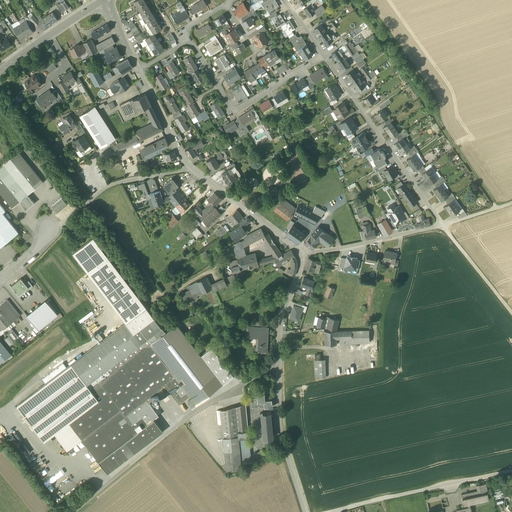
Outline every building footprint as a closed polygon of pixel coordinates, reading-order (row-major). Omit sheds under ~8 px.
[(53,0),(55,3),(59,0),(66,10),(69,8),(63,0),(53,0)] [(59,0),(55,3),(61,13),(66,10),(59,0)] [(266,7),(269,12),(275,8),(275,7),(278,5),(275,0),(266,0),(261,3),(264,8),(266,7)] [(137,7),(140,13),(148,8),(145,2),(137,7)] [(191,8),(195,13),(204,8),(201,3),(191,8)] [(235,10),(239,17),(247,12),(248,12),(248,11),(243,3),(237,6),(238,8),(235,10)] [(316,9),(314,10),(315,12),(318,16),(326,11),(322,4),(316,9)] [(309,17),(315,12),(314,10),(310,5),(304,9),(309,17)] [(140,13),(144,18),(152,13),(148,8),(140,13)] [(191,8),(186,11),(189,16),(195,13),(191,8)] [(173,18),(176,24),(185,19),(182,12),(173,18)] [(152,13),(144,18),(147,23),(155,18),(152,13)] [(254,15),(252,13),(248,15),(241,19),(243,22),(250,17),(254,15)] [(51,14),(42,20),(47,27),(55,21),(51,14)] [(277,27),(281,25),(285,22),(280,14),(277,15),(276,14),(276,15),(271,17),(277,27)] [(29,18),(33,22),(35,25),(36,24),(36,23),(39,22),(35,18),(33,15),(29,18)] [(214,20),(218,25),(226,20),(223,15),(214,20)] [(242,22),(245,28),(246,27),(253,23),(250,17),(243,22),(242,22)] [(155,18),(147,23),(150,29),(158,24),(155,18)] [(42,20),(39,22),(36,23),(36,24),(38,26),(41,31),(47,27),(42,20)] [(289,20),(285,22),(281,25),(287,35),(292,32),(291,30),(295,28),(289,20)] [(26,21),(20,25),(26,35),(33,32),(29,25),(26,21)] [(14,34),(17,33),(14,28),(12,25),(11,23),(10,23),(8,25),(14,34)] [(98,29),(102,36),(111,30),(107,24),(98,29)] [(158,24),(150,29),(153,34),(154,34),(161,29),(158,24)] [(196,32),(200,37),(212,30),(208,24),(196,32)] [(314,29),(319,35),(327,29),(326,28),(325,29),(324,27),(321,24),(314,29)] [(20,39),(26,35),(20,25),(14,28),(17,33),(20,39)] [(224,35),(225,34),(232,30),(230,26),(225,29),(221,31),(224,35)] [(91,33),(95,40),(102,36),(98,29),(91,33)] [(234,29),(232,30),(225,34),(230,43),(235,40),(240,37),(234,29)] [(319,35),(323,41),(330,36),(326,31),(328,30),(327,29),(319,35)] [(257,43),(259,47),(268,42),(262,32),(261,33),(259,33),(257,34),(257,35),(254,38),(256,41),(255,41),(257,44),(257,43)] [(334,33),(330,36),(323,41),(326,45),(337,37),(334,33)] [(146,39),(149,44),(157,39),(154,34),(153,34),(150,36),(146,39)] [(296,50),(298,49),(306,44),(301,35),(297,38),(297,36),(290,40),(296,50)] [(0,45),(2,50),(10,45),(6,38),(3,40),(2,41),(0,37),(0,45)] [(104,42),(107,48),(112,45),(115,43),(112,38),(104,42)] [(209,49),(212,55),(223,48),(216,38),(212,41),(205,45),(204,45),(208,50),(209,49)] [(157,39),(149,44),(152,49),(160,44),(157,39)] [(89,55),(97,52),(95,48),(91,40),(84,44),(83,44),(89,55)] [(227,49),(231,47),(236,43),(235,40),(230,43),(225,46),(227,49)] [(235,48),(238,53),(246,48),(243,43),(239,45),(235,48)] [(101,44),(95,48),(97,52),(97,53),(99,52),(103,49),(104,49),(101,44)] [(160,44),(152,49),(156,55),(163,50),(160,44)] [(312,53),(306,44),(298,49),(301,54),(304,59),(309,56),(308,55),(312,53)] [(73,57),(74,57),(77,56),(78,54),(81,52),(82,53),(79,46),(78,45),(76,46),(75,46),(74,46),(74,47),(74,48),(70,50),(72,54),(71,55),(72,57),(73,57)] [(112,45),(107,48),(104,49),(103,49),(105,54),(114,49),(112,45)] [(338,48),(339,49),(342,54),(344,53),(344,54),(348,51),(344,45),(343,46),(343,45),(338,48)] [(357,51),(354,47),(352,49),(348,51),(351,55),(357,51)] [(114,49),(105,54),(104,54),(101,56),(106,65),(109,63),(120,58),(115,48),(114,49)] [(274,49),(269,53),(274,60),(279,57),(274,49)] [(332,54),(336,60),(344,54),(344,53),(342,54),(339,49),(332,54)] [(346,59),(351,55),(348,51),(344,54),(345,55),(343,56),(346,59)] [(351,55),(355,61),(361,57),(359,54),(357,51),(351,55)] [(274,60),(269,53),(264,56),(269,64),(274,60)] [(336,60),(340,66),(347,61),(346,59),(343,56),(345,55),(344,54),(336,60)] [(215,60),(220,69),(223,67),(224,68),(229,65),(223,55),(215,60)] [(184,59),(190,69),(196,66),(190,56),(184,59)] [(260,62),(263,67),(268,64),(269,64),(264,56),(258,59),(260,62)] [(363,59),(357,64),(360,68),(366,63),(363,59)] [(128,60),(117,66),(120,72),(121,74),(132,68),(128,60)] [(350,65),(347,61),(340,66),(343,69),(350,65)] [(263,67),(260,62),(255,65),(259,73),(265,70),(263,67)] [(45,68),(49,73),(56,68),(53,63),(45,68)] [(168,67),(173,76),(179,73),(173,64),(168,67)] [(259,73),(255,65),(249,68),(254,76),(259,73)] [(366,76),(369,73),(366,69),(364,66),(361,68),(366,76)] [(88,72),(95,86),(103,82),(96,68),(88,72)] [(254,76),(249,68),(244,71),(250,82),(256,79),(254,76)] [(310,75),(314,82),(327,75),(323,68),(316,72),(316,71),(310,75)] [(224,77),(228,84),(241,77),(236,69),(231,72),(224,77)] [(346,75),(349,78),(356,73),(353,70),(346,75)] [(192,75),(198,84),(204,81),(198,71),(192,75)] [(65,82),(67,85),(75,80),(76,80),(74,77),(71,72),(62,77),(64,81),(65,82)] [(113,77),(110,72),(102,76),(105,81),(113,77)] [(349,78),(353,84),(361,78),(359,79),(356,74),(356,73),(349,78)] [(154,78),(160,87),(165,84),(160,74),(154,78)] [(31,78),(30,79),(36,87),(38,86),(41,84),(35,75),(35,76),(33,76),(31,77),(31,78)] [(119,90),(121,93),(130,86),(124,78),(115,83),(114,84),(119,90)] [(304,78),(295,84),(299,90),(302,88),(307,85),(304,79),(304,78)] [(353,84),(358,91),(365,86),(361,81),(363,80),(362,78),(361,78),(353,84)] [(34,89),(36,87),(30,79),(29,80),(28,79),(26,81),(25,82),(31,91),(34,89)] [(58,85),(63,93),(69,89),(67,86),(67,85),(65,82),(62,83),(61,83),(58,85)] [(111,87),(110,88),(114,94),(119,90),(114,84),(115,83),(114,82),(110,85),(111,87)] [(299,91),(299,90),(295,84),(295,83),(291,85),(296,93),(299,91)] [(326,89),(332,99),(335,98),(340,94),(334,84),(326,89)] [(238,100),(241,98),(243,97),(244,98),(247,96),(241,86),(233,91),(238,100)] [(367,89),(365,86),(358,91),(360,94),(367,89)] [(180,92),(186,102),(192,98),(186,89),(180,92)] [(55,97),(57,100),(61,98),(56,90),(53,93),(56,97),(55,97)] [(45,104),(47,106),(51,104),(49,101),(55,97),(56,97),(53,93),(51,94),(49,91),(37,99),(41,104),(42,106),(45,104)] [(274,97),(278,102),(286,97),(283,91),(274,96),(274,97)] [(363,99),(368,105),(369,105),(373,101),(376,100),(375,100),(373,96),(373,95),(372,93),(363,99)] [(138,111),(146,108),(151,105),(145,94),(133,100),(138,111)] [(288,101),(286,97),(278,102),(279,105),(280,106),(288,101)] [(165,101),(171,111),(177,107),(171,98),(169,99),(165,101)] [(126,118),(138,111),(133,100),(132,99),(119,105),(126,118)] [(259,105),(263,112),(272,106),(269,101),(268,99),(259,105)] [(379,106),(381,109),(391,102),(389,99),(379,106)] [(196,117),(198,121),(202,118),(200,113),(199,114),(192,102),(188,105),(184,107),(191,119),(192,118),(196,117)] [(211,105),(217,114),(222,111),(217,102),(211,105)] [(337,114),(339,117),(349,111),(343,102),(337,106),(338,107),(334,109),(336,114),(337,114)] [(79,116),(99,147),(115,137),(95,106),(79,116)] [(274,108),(272,106),(263,112),(265,114),(273,109),(274,108)] [(324,109),(327,115),(333,111),(330,106),(324,109)] [(243,116),(251,111),(254,109),(253,108),(236,119),(237,120),(239,119),(239,118),(242,115),(243,116)] [(159,121),(153,109),(148,111),(154,124),(159,121)] [(374,115),(379,122),(386,117),(381,110),(374,115)] [(239,119),(242,124),(243,124),(254,117),(251,111),(243,116),(242,115),(239,118),(239,119)] [(61,128),(65,133),(73,127),(76,125),(75,123),(69,116),(68,116),(63,119),(65,121),(64,122),(63,124),(64,125),(61,128)] [(186,125),(184,122),(181,116),(175,120),(181,129),(186,125)] [(243,124),(245,127),(246,126),(256,120),(255,119),(254,117),(243,124)] [(349,132),(349,133),(352,131),(357,128),(351,117),(339,124),(342,129),(345,127),(349,132)] [(239,119),(237,120),(241,127),(242,129),(245,127),(243,124),(242,124),(239,119)] [(73,127),(76,132),(82,128),(78,121),(75,123),(76,125),(73,127)] [(135,133),(136,135),(139,142),(163,130),(159,121),(154,124),(135,133)] [(224,127),(227,132),(230,130),(230,129),(233,127),(234,128),(237,127),(237,126),(234,122),(234,121),(224,127)] [(384,126),(388,132),(394,127),(391,122),(390,122),(387,124),(384,126)] [(262,128),(264,131),(266,135),(270,141),(273,140),(263,123),(260,125),(262,128)] [(327,128),(331,134),(336,132),(332,125),(327,128)] [(398,132),(394,127),(388,132),(391,137),(395,135),(398,133),(398,132)] [(86,134),(82,128),(76,132),(76,133),(78,137),(79,138),(83,135),(86,134)] [(352,138),(356,144),(366,138),(365,135),(366,134),(364,131),(355,136),(352,138)] [(80,150),(81,150),(89,144),(83,135),(79,138),(72,142),(73,143),(73,144),(74,145),(75,146),(77,145),(80,150)] [(136,135),(116,145),(119,150),(119,151),(139,142),(136,135)] [(158,143),(161,149),(168,145),(165,138),(157,142),(157,143),(158,143)] [(368,141),(366,138),(356,144),(359,150),(371,143),(369,140),(368,141)] [(395,143),(399,148),(406,143),(404,139),(403,138),(399,141),(395,143)] [(140,151),(144,159),(162,151),(161,149),(158,143),(157,143),(140,151)] [(410,148),(406,143),(399,148),(403,153),(406,151),(410,148)] [(79,150),(83,156),(93,149),(89,144),(81,150),(80,150),(79,150)] [(185,151),(190,159),(196,155),(193,150),(191,147),(185,151)] [(369,153),(373,160),(384,153),(383,151),(382,150),(380,151),(379,148),(378,148),(373,150),(369,153)] [(17,151),(2,164),(27,195),(30,193),(43,182),(17,151)] [(166,159),(167,162),(176,158),(174,151),(165,155),(166,159)] [(214,157),(216,161),(217,160),(218,161),(223,157),(221,153),(214,157)] [(386,156),(384,153),(373,160),(376,165),(377,166),(386,161),(384,158),(385,157),(386,156)] [(406,159),(410,165),(417,160),(413,155),(413,154),(410,156),(406,159)] [(211,170),(212,170),(219,166),(216,161),(214,157),(206,161),(209,167),(210,166),(212,169),(211,170)] [(98,165),(100,171),(111,166),(108,160),(98,165)] [(417,160),(410,165),(414,171),(417,168),(421,166),(421,165),(417,160)] [(377,166),(378,170),(385,166),(387,165),(386,161),(377,166)] [(0,193),(11,208),(19,202),(27,195),(2,164),(0,164),(0,193)] [(237,178),(233,173),(237,170),(235,166),(229,169),(221,174),(227,184),(233,180),(237,178)] [(384,170),(388,179),(394,176),(397,174),(392,166),(386,169),(384,170)] [(422,173),(426,178),(433,174),(429,168),(426,170),(422,173)] [(436,179),(433,174),(426,178),(430,184),(433,182),(437,179),(436,179)] [(433,182),(435,184),(444,178),(442,175),(440,176),(436,179),(437,179),(433,182)] [(162,186),(170,195),(177,190),(176,188),(179,186),(172,178),(162,186)] [(446,181),(444,178),(435,184),(436,187),(440,185),(444,182),(446,181)] [(400,192),(404,197),(410,192),(404,183),(403,184),(399,187),(401,191),(400,192)] [(138,186),(142,198),(148,195),(144,184),(138,186)] [(433,189),(437,195),(444,190),(440,185),(436,187),(433,189)] [(170,200),(172,202),(180,194),(177,190),(170,195),(168,197),(162,199),(163,203),(170,200)] [(448,196),(444,190),(437,195),(441,200),(444,198),(448,196)] [(154,206),(163,203),(162,199),(159,191),(149,195),(151,199),(153,206),(154,206)] [(417,201),(410,192),(404,197),(407,202),(409,202),(411,205),(415,202),(417,201)] [(211,204),(214,207),(215,207),(223,199),(214,193),(207,200),(211,204)] [(172,202),(176,206),(184,199),(180,194),(172,202)] [(34,203),(27,195),(19,202),(26,210),(34,203)] [(52,205),(57,212),(67,204),(62,197),(52,205)] [(274,210),(287,220),(296,209),(282,198),(274,210)] [(462,208),(456,198),(453,200),(460,209),(462,208)] [(184,199),(176,206),(180,212),(190,205),(185,199),(184,199)] [(355,207),(356,210),(366,206),(363,200),(357,203),(358,205),(355,207)] [(445,205),(452,215),(455,213),(460,210),(460,209),(453,200),(450,202),(447,204),(445,205)] [(0,245),(17,232),(2,212),(4,210),(0,204),(0,245)] [(202,211),(207,217),(209,216),(216,208),(215,207),(214,207),(211,204),(206,209),(206,208),(202,211)] [(392,220),(395,225),(396,224),(405,219),(406,218),(403,213),(399,206),(395,208),(393,204),(387,208),(389,212),(392,216),(390,217),(392,220)] [(193,209),(204,221),(207,217),(202,211),(197,205),(193,209)] [(315,223),(321,216),(310,211),(298,205),(297,207),(294,213),(315,223)] [(314,205),(310,211),(321,216),(324,210),(314,205)] [(358,214),(360,217),(366,215),(369,213),(366,206),(356,210),(358,214)] [(217,209),(209,216),(214,221),(221,214),(220,212),(217,210),(217,209)] [(236,210),(231,216),(232,218),(230,220),(234,225),(243,218),(236,210)] [(166,221),(171,227),(178,221),(173,215),(166,221)] [(208,226),(214,221),(209,216),(207,217),(204,221),(203,221),(208,226)] [(241,225),(242,227),(251,221),(247,217),(239,223),(241,225)] [(378,223),(384,234),(388,232),(391,230),(388,224),(385,219),(383,221),(378,223)] [(428,219),(424,220),(420,221),(421,225),(421,227),(430,225),(428,219)] [(234,240),(236,240),(240,237),(241,237),(247,233),(242,227),(241,225),(230,234),(234,240)] [(215,231),(220,237),(227,232),(223,226),(215,231)] [(286,234),(298,243),(305,235),(292,226),(289,230),(286,234)] [(319,241),(327,247),(334,238),(318,226),(311,235),(319,241)] [(192,232),(197,237),(202,232),(197,227),(192,232)] [(245,239),(248,244),(262,237),(265,235),(261,229),(244,238),(245,239)] [(374,230),(369,231),(365,232),(366,239),(376,237),(374,230)] [(262,237),(264,242),(266,245),(272,240),(268,234),(262,237)] [(305,243),(313,250),(319,241),(311,235),(305,243)] [(93,237),(78,248),(76,250),(73,252),(126,322),(146,307),(93,237)] [(262,237),(243,247),(245,251),(264,242),(262,237)] [(230,247),(231,252),(235,251),(243,247),(248,244),(245,239),(230,247)] [(282,255),(275,244),(268,248),(274,256),(275,259),(281,255),(282,255)] [(291,251),(282,256),(285,262),(291,259),(295,257),(291,251)] [(394,264),(395,260),(396,253),(384,251),(382,261),(394,264)] [(367,253),(365,260),(370,261),(374,262),(375,262),(376,258),(377,254),(373,253),(373,254),(367,253)] [(247,268),(247,269),(258,266),(255,254),(246,256),(244,257),(247,268)] [(278,266),(285,262),(282,256),(281,255),(275,259),(274,259),(278,266)] [(274,259),(275,259),(274,256),(273,257),(257,261),(258,266),(274,261),(274,259)] [(346,259),(345,266),(354,268),(355,269),(357,260),(357,258),(347,256),(346,259)] [(247,268),(244,257),(237,259),(237,261),(230,263),(232,273),(241,270),(247,268)] [(287,272),(295,276),(297,268),(297,262),(295,257),(291,259),(292,263),(292,267),(291,271),(288,269),(287,272)] [(304,268),(312,271),(315,265),(316,261),(308,258),(304,268)] [(234,275),(224,279),(227,285),(236,280),(234,275)] [(202,293),(211,288),(210,285),(206,277),(197,282),(198,285),(202,293)] [(19,295),(28,287),(26,284),(28,282),(27,282),(25,280),(24,281),(21,278),(12,285),(14,289),(14,291),(16,291),(16,293),(18,293),(19,295)] [(213,292),(227,285),(224,279),(223,278),(210,285),(211,288),(213,292)] [(308,285),(308,288),(311,289),(314,282),(307,279),(305,284),(308,285)] [(188,286),(190,290),(198,285),(197,282),(188,286)] [(202,293),(198,285),(190,290),(194,297),(198,295),(202,293)] [(324,296),(330,298),(334,288),(328,286),(324,296)] [(185,302),(194,297),(190,290),(181,295),(185,302)] [(199,297),(198,295),(194,297),(185,302),(183,302),(184,304),(199,297)] [(7,299),(0,304),(0,310),(2,313),(11,323),(14,321),(20,315),(7,299)] [(45,300),(27,315),(29,318),(36,312),(34,310),(38,306),(41,309),(48,303),(45,300)] [(26,315),(38,330),(58,315),(48,303),(41,309),(38,306),(34,310),(36,312),(29,318),(27,315),(26,315)] [(289,319),(298,321),(302,309),(302,308),(294,306),(289,319)] [(165,332),(146,307),(126,322),(71,364),(90,389),(150,344),(165,332)] [(0,330),(1,331),(2,330),(8,325),(11,323),(2,313),(0,315),(0,330)] [(317,326),(324,328),(325,325),(326,319),(319,318),(317,326)] [(339,320),(333,319),(331,326),(331,329),(336,331),(337,329),(339,320)] [(256,339),(258,337),(248,336),(248,329),(255,329),(256,322),(263,322),(263,329),(268,327),(268,321),(254,320),(254,327),(246,326),(245,338),(256,339)] [(219,387),(222,384),(201,355),(176,323),(165,332),(150,344),(175,376),(186,391),(190,396),(191,398),(192,398),(196,404),(206,397),(206,396),(218,387),(219,387)] [(8,325),(2,330),(4,333),(6,331),(7,333),(6,334),(8,336),(5,339),(7,342),(10,345),(19,338),(10,328),(8,325)] [(258,351),(258,337),(256,339),(255,353),(267,354),(269,327),(268,327),(263,329),(266,330),(265,351),(258,351)] [(258,351),(265,351),(266,330),(263,329),(255,329),(248,329),(248,336),(258,337),(258,351)] [(339,337),(340,345),(352,345),(352,344),(369,343),(369,331),(351,331),(336,332),(336,337),(339,337)] [(324,332),(325,346),(336,345),(336,337),(336,332),(324,332)] [(0,362),(11,354),(0,340),(0,362)] [(145,399),(164,384),(170,380),(175,376),(150,344),(90,389),(98,400),(69,423),(82,440),(122,410),(125,414),(145,399)] [(201,355),(222,384),(227,381),(227,380),(230,378),(231,378),(234,376),(212,347),(201,355)] [(322,360),(320,360),(315,360),(314,360),(316,378),(326,378),(325,360),(322,360)] [(43,378),(46,383),(67,367),(63,362),(43,378)] [(67,451),(82,440),(69,423),(98,400),(90,389),(71,364),(67,367),(46,383),(45,384),(16,406),(44,442),(45,441),(50,437),(54,434),(67,451)] [(181,395),(186,391),(175,376),(170,380),(181,395)] [(179,404),(185,399),(181,395),(170,380),(164,384),(179,404)] [(190,396),(186,391),(181,395),(185,399),(190,396)] [(252,408),(264,406),(266,406),(266,401),(264,401),(263,393),(258,394),(251,394),(252,408)] [(138,431),(135,427),(155,411),(145,399),(125,414),(122,410),(82,440),(98,462),(138,431)] [(272,400),(266,401),(266,406),(264,406),(264,409),(272,408),(272,400)] [(236,404),(226,409),(241,436),(250,431),(236,404)] [(158,415),(155,411),(135,427),(138,431),(154,419),(158,415)] [(262,415),(264,440),(272,439),(270,414),(262,415)] [(203,417),(194,424),(232,471),(241,464),(203,417)] [(163,431),(154,419),(138,431),(98,462),(108,473),(163,431)] [(462,498),(464,505),(467,504),(469,504),(489,500),(487,492),(488,492),(486,483),(476,485),(477,491),(461,494),(462,498)]
